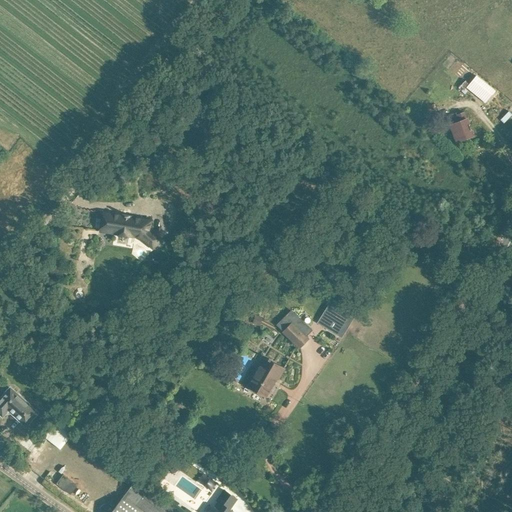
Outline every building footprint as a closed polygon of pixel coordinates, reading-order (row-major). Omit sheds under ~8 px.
[(476,76),(467,87),(484,102),(494,90),(476,76)] [(473,135),(469,126),(467,119),(464,112),(457,115),(460,122),(451,125),(453,132),(457,141),(473,135)] [(132,217),(132,216),(122,214),(121,215),(103,212),(100,231),(133,236),(153,250),(162,239),(150,230),(152,220),(132,217)] [(348,318),(339,313),(328,306),(318,322),(337,334),(348,318)] [(290,309),(279,320),(287,328),(283,332),(292,340),(299,347),(308,338),(305,336),(311,330),(290,309)] [(284,368),(270,360),(271,360),(264,356),(247,386),(266,397),(276,378),(278,379),(284,368)] [(5,394),(0,400),(0,413),(2,415),(9,408),(12,410),(11,411),(26,425),(37,413),(28,406),(30,404),(18,394),(17,395),(12,391),(9,388),(4,393),(5,394)] [(63,476),(56,486),(70,496),(77,486),(63,476)] [(175,511),(135,480),(111,511),(175,511)] [(210,511),(233,511),(230,509),(237,499),(224,490),(217,500),(218,502),(210,511)]
